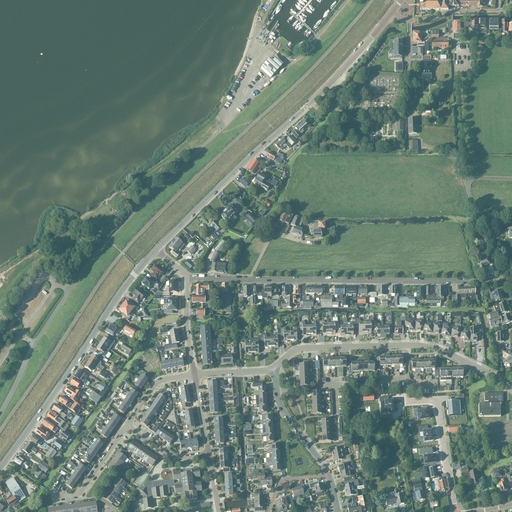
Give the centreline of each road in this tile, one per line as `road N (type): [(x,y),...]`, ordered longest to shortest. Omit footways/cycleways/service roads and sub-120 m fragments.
road 1 (unclassified): [(0,414),(33,344),(98,251),(222,124)]
road 2 (tertiary): [(155,249),(318,94),(391,12)]
road 3 (residential): [(473,281),(185,277)]
road 4 (tertiary): [(0,468),(155,249)]
road 5 (residential): [(511,385),(422,345),(299,348),(273,368)]
road 6 (residential): [(501,280),(458,153),(451,41)]
road 7 (residential): [(327,475),(282,409),(273,368)]
